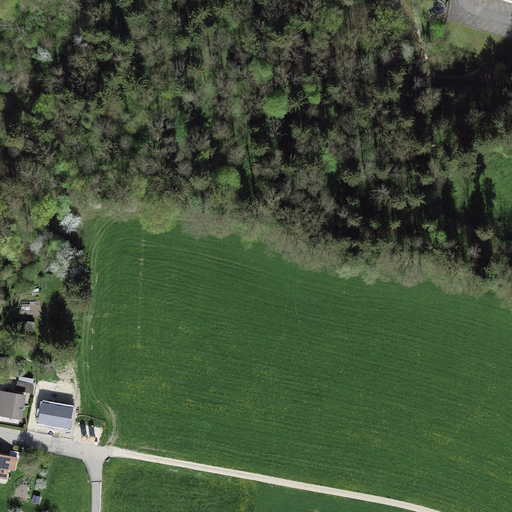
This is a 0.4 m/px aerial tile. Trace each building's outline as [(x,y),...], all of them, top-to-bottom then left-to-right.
[(17,381),(16,390),(31,393),(33,384),(17,381)] [(34,399),(42,401),(44,387),(36,385),(34,399)] [(20,417),(24,395),(1,391),(0,399),(0,407),(5,408),(4,415),(20,417)] [(40,421),(60,424),(62,417),(66,418),(67,408),(43,404),(40,421)] [(0,475),(5,477),(9,457),(0,454),(0,475)] [(41,497),(34,495),(33,503),(40,505),(41,497)]
